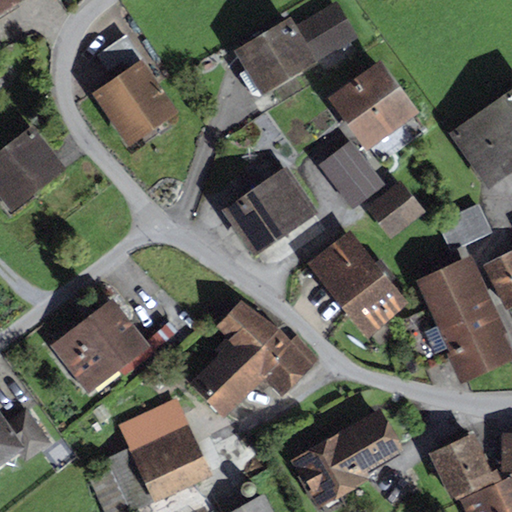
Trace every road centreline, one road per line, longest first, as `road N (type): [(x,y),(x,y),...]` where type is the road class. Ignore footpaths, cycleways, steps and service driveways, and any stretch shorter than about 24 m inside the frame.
road 1 (residential): [(511,409),(427,399),(355,372),(152,226)]
road 2 (residential): [(152,226),(71,118),(62,92),(71,34),(103,0)]
road 3 (residential): [(152,226),(0,343)]
